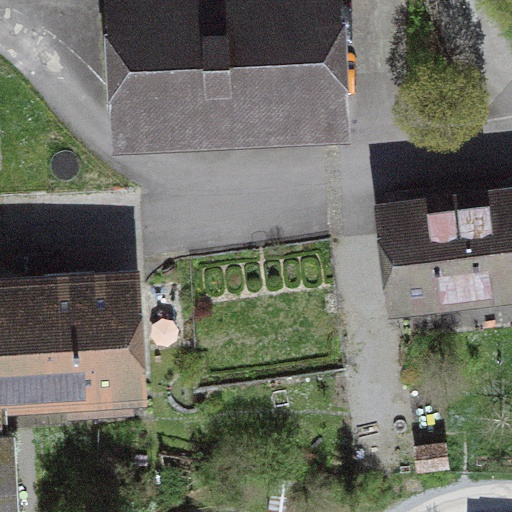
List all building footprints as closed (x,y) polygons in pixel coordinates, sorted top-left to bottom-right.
[(325,0),(123,0),(129,111),(330,102),(325,0)] [(399,294),(511,279),(511,193),(389,209),(399,294)] [(0,393),(3,393),(11,393),(10,381),(129,376),(125,284),(0,289),(0,393)] [(11,511),(7,431),(6,431),(3,393),(0,393),(0,511),(11,511)] [(446,442),(416,446),(419,470),(449,466),(446,442)]
